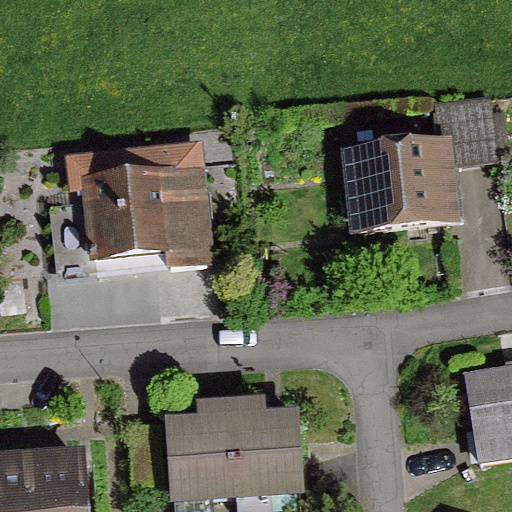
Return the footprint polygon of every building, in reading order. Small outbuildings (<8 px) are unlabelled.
[(344,160),(352,237),(447,227),(440,174),(492,168),(484,103),(432,108),(436,150),(344,160)] [(199,272),(199,265),(190,174),(108,183),(107,173),(82,176),(90,256),(85,256),(86,262),(90,261),(91,265),(165,257),(167,275),(199,272)] [(511,463),(511,372),(461,381),(474,469),(511,463)] [(255,423),(254,409),(226,411),(232,502),(295,498),(290,421),(255,423)] [(169,506),(232,502),(226,411),(197,413),(198,427),(164,429),(169,506)] [(124,432),(128,492),(158,490),(154,430),(124,432)] [(79,511),(76,466),(22,470),(25,511),(79,511)] [(25,511),(22,470),(0,471),(0,511),(25,511)]
